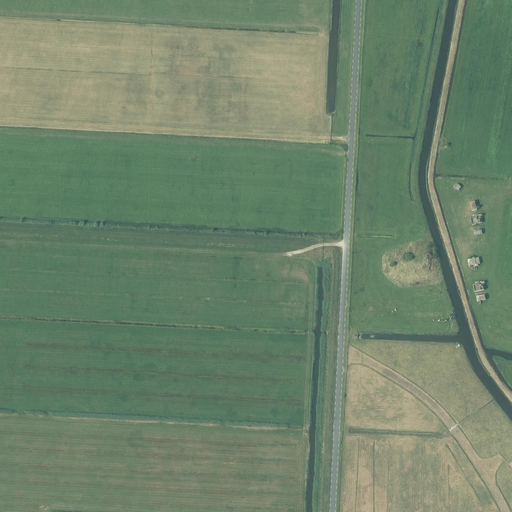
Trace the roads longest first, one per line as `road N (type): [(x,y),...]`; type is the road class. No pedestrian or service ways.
road 1 (track): [(0,121),(351,139)]
road 2 (track): [(346,246),(0,230)]
road 3 (track): [(507,511),(460,435),(427,400),(362,358),(340,354)]
